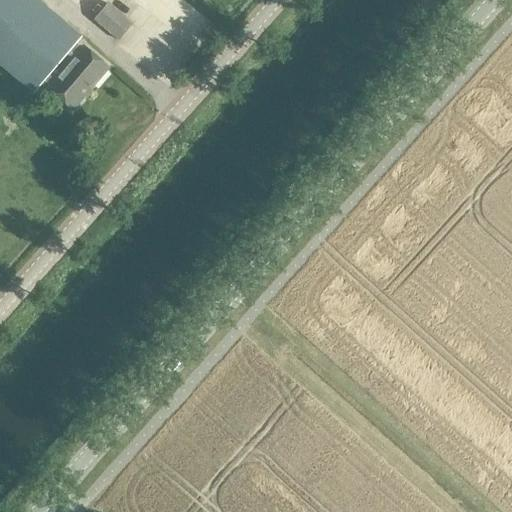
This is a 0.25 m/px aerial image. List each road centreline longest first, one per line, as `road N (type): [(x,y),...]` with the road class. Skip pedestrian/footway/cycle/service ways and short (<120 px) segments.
road 1 (secondary): [(37,511),(493,0)]
road 2 (tertiary): [(278,0),(0,310)]
